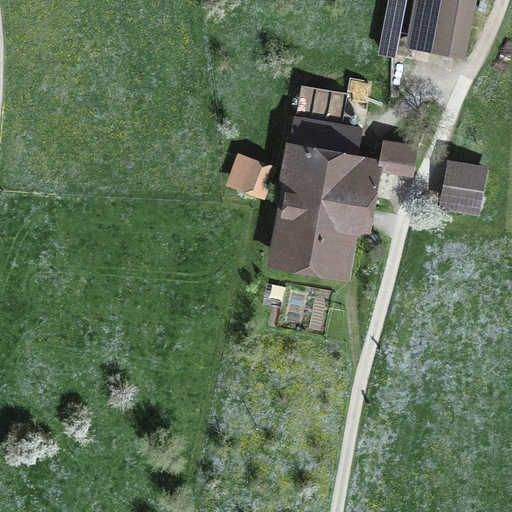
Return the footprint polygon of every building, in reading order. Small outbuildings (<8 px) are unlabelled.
[(391,0),(381,53),(395,56),(405,0),(391,0)] [(470,0),(423,0),(415,44),(460,53),(470,0)] [(360,129),(295,117),(284,177),(305,181),(297,224),(290,223),(283,259),(336,269),(344,224),(365,228),(377,164),(345,158),(348,140),(358,141),(360,129)] [(384,142),(380,165),(413,171),(417,148),(384,142)] [(262,190),(270,170),(239,157),(231,178),(262,190)] [(489,170),(452,163),(444,207),(481,213),(489,170)]
